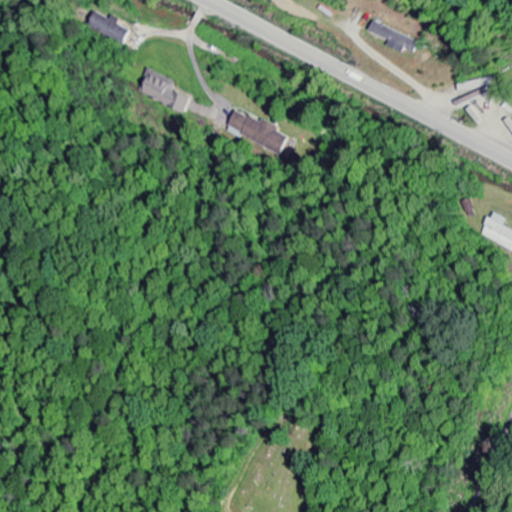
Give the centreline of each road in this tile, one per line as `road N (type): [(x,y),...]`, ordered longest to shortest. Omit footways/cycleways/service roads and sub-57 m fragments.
road 1 (secondary): [(511,161),(206,0)]
road 2 (residential): [(359,81),(403,54),(477,74),(511,102)]
